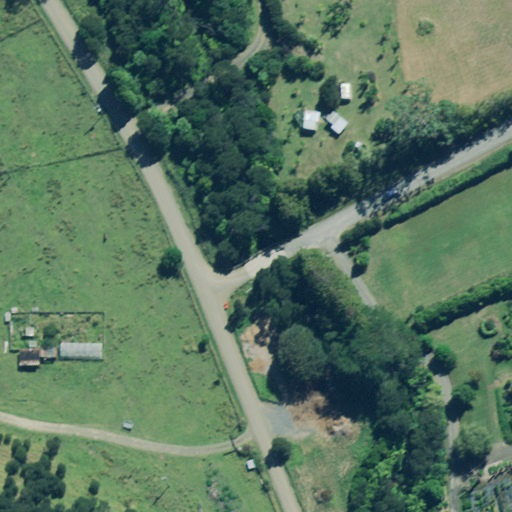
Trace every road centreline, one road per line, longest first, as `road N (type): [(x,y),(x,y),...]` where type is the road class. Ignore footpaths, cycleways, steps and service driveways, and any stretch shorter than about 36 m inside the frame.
road 1 (unclassified): [(511,131),(206,294)]
road 2 (unclassified): [(206,294),(160,186),(47,0)]
road 3 (unclassified): [(284,511),(206,294)]
